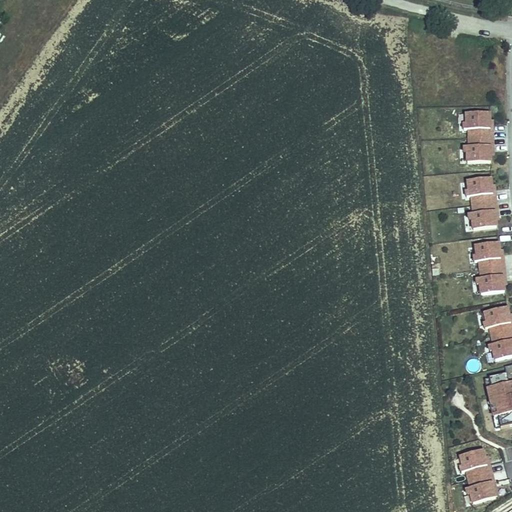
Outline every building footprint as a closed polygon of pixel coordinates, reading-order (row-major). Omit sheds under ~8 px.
[(474,139),(493,139),(493,130),(490,130),(490,121),(490,114),(466,115),(467,125),(464,125),(464,131),(468,131),(474,131),(474,139)] [(493,148),(493,139),(474,139),(475,148),(468,148),(464,148),(464,154),(467,154),(468,164),(491,164),(491,157),(490,148),(493,148)] [(478,206),(496,204),(495,195),(493,195),(492,186),(491,180),(468,182),(469,192),(466,193),(467,199),(471,198),(477,198),(478,206)] [(497,213),(496,204),(478,206),(479,214),(473,215),(469,216),(470,222),(472,222),(474,231),(497,229),(496,222),(495,213),(497,213)] [(486,271),(504,269),(503,260),(501,260),(500,251),(499,244),(476,247),(477,257),(474,257),(475,264),(479,263),(485,262),(486,271)] [(505,278),(504,269),(486,271),(487,279),(481,280),(477,280),(478,287),(480,286),(482,296),(505,294),(504,287),(503,278),(505,278)] [(497,337),(511,333),(511,323),(511,324),(509,316),(507,309),(485,314),(487,324),(484,324),(485,330),(489,330),(495,328),(497,337)] [(491,338),(497,337),(495,328),(489,330),(491,338)] [(511,333),(497,337),(499,345),(493,346),(489,347),(490,353),(493,353),(495,362),(511,358),(511,333)] [(497,337),(491,338),(493,346),(499,345),(497,337)] [(506,375),(489,379),(491,389),(488,390),(494,419),(498,418),(501,430),(511,427),(511,366),(505,368),(506,375)] [(474,479),(491,474),(489,466),(487,466),(484,458),(482,451),(460,457),(463,467),(460,468),(462,474),(465,473),(471,471),(474,479)] [(471,471),(465,473),(467,481),(474,479),(471,471)] [(494,483),(491,474),(474,479),(476,487),(470,489),(466,490),(468,496),(471,495),(473,505),(496,499),(494,492),(492,484),(494,483)] [(474,479),(467,481),(470,489),(476,487),(474,479)]
